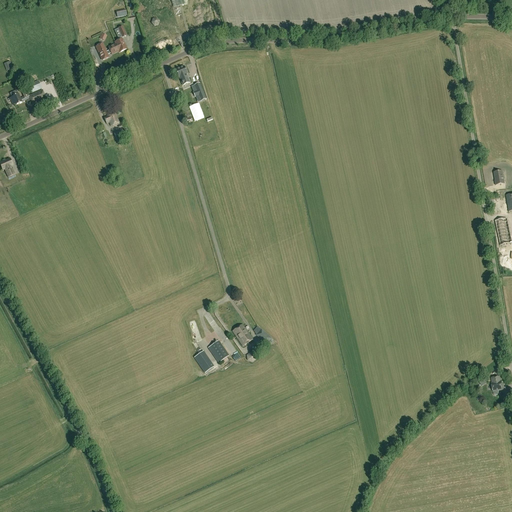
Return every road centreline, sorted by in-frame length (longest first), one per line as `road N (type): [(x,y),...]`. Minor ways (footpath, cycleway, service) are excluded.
road 1 (tertiary): [(0,138),(211,45),(329,40),(451,19)]
road 2 (track): [(511,366),(451,19)]
road 3 (unclassified): [(113,511),(89,450),(0,286)]
